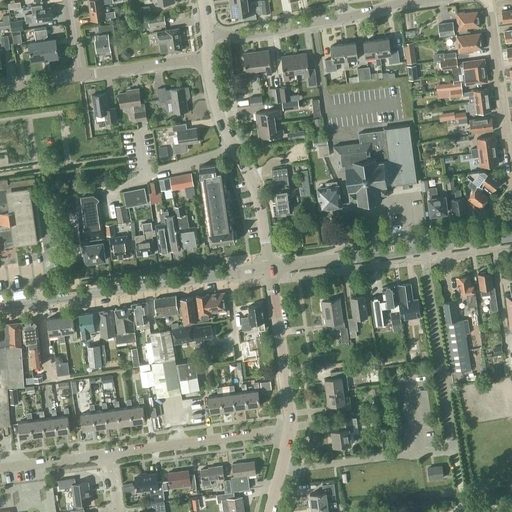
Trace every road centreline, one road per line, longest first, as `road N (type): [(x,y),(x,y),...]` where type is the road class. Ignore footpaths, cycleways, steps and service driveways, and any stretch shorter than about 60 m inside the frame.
road 1 (residential): [(425,247),(450,450),(300,469),(280,464)]
road 2 (primary): [(0,305),(269,268)]
road 3 (residential): [(269,268),(259,199),(212,100),(207,57)]
road 4 (residential): [(511,188),(488,0)]
road 5 (residential): [(104,454),(288,434)]
road 6 (unclassified): [(288,434),(269,268)]
road 7 (primary): [(269,268),(425,247)]
road 8 (residential): [(208,36),(341,18)]
road 9 (residential): [(79,75),(207,57)]
